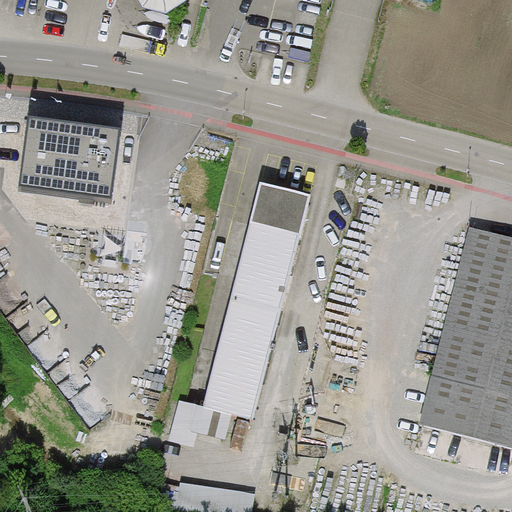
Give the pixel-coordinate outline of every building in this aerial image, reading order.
[(187,1),(187,0),(138,0),(143,8),(167,14),(187,1)] [(312,197),(260,184),(203,408),(179,402),(169,442),(195,448),(198,434),(225,441),(231,416),(253,421),(300,236),(302,237),(312,197)] [(0,249),(10,242),(0,228),(0,249)] [(511,239),(469,229),(419,425),(511,447),(511,239)] [(186,457),(161,452),(150,503),(171,508),(175,492),(179,493),(181,482),(186,457)] [(194,511),(252,511),(255,496),(181,482),(179,493),(175,492),(171,508),(194,511)]
